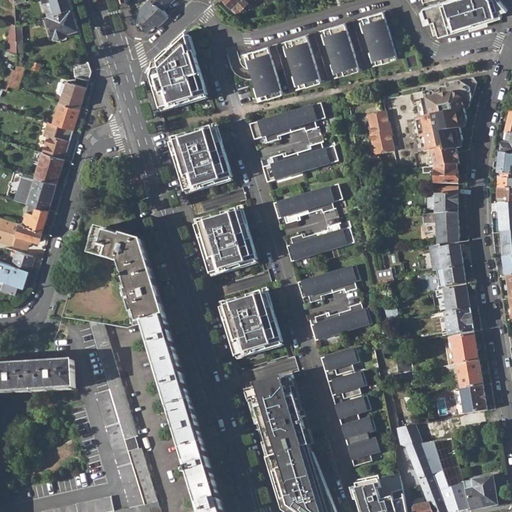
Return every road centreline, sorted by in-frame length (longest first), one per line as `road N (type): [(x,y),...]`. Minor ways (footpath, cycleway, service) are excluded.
road 1 (residential): [(349,511),(212,40),(218,28)]
road 2 (secondary): [(259,511),(139,126)]
road 3 (residential): [(511,48),(479,163),(479,234),(511,426)]
road 4 (residential): [(139,126),(88,149),(41,303),(28,318),(0,323)]
road 5 (residential): [(384,0),(247,38),(218,28)]
road 6 (residential): [(511,48),(491,39),(433,49),(394,0)]
